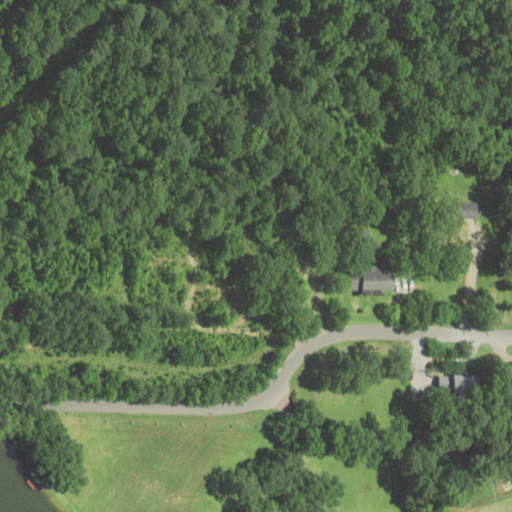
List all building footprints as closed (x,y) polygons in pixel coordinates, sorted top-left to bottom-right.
[(234,106),(237,94),(221,89),(217,100),(234,106)] [(476,201),(448,201),(448,221),(476,221),(476,201)] [(369,230),(357,230),(357,247),(369,247),(369,230)] [(380,293),(380,290),(393,289),(393,266),(346,267),(346,293),(380,293)] [(476,394),(476,375),(437,375),(437,394),(476,394)]
